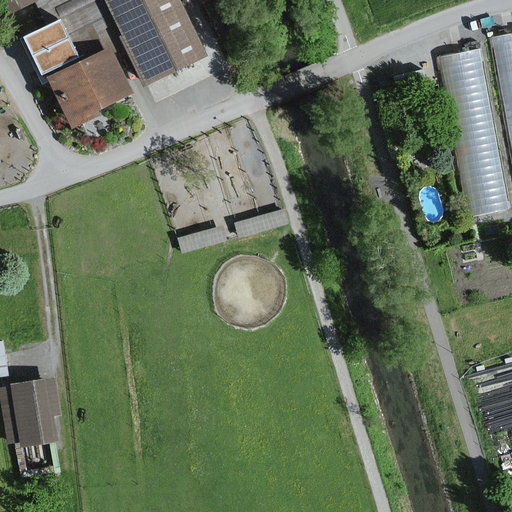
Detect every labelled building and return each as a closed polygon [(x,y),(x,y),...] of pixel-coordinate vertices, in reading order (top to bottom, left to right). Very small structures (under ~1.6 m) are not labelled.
[(9,0),(17,14),(43,0),(46,0),(66,38),(74,33),(87,57),(94,70),(127,53),(142,46),(162,86),(226,53),(198,0),(9,0)] [(511,33),(430,47),(458,219),(511,210),(511,33)] [(148,94),(127,53),(94,70),(87,57),(74,64),(78,72),(62,80),(87,131),(115,117),(112,112),(148,94)] [(286,209),(234,223),(239,240),(290,226),(286,209)] [(182,240),(187,256),(232,243),(228,227),(182,240)] [(64,413),(57,373),(1,383),(13,449),(56,441),(51,415),(64,413)]
